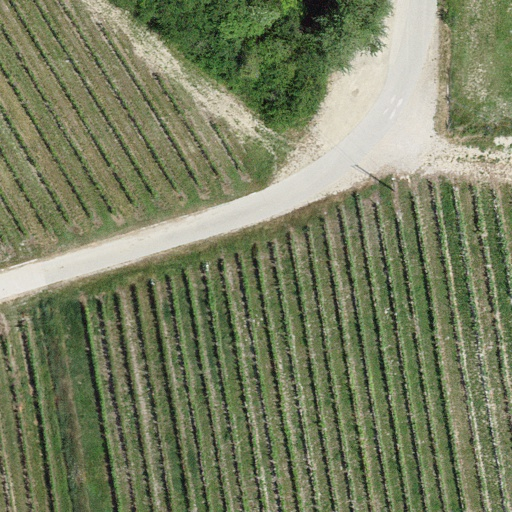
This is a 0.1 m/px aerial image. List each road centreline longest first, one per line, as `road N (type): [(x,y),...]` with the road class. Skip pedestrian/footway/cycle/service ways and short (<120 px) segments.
road 1 (track): [(416,0),(412,47),(393,101),(323,179),(0,289)]
road 2 (track): [(104,0),(323,179)]
